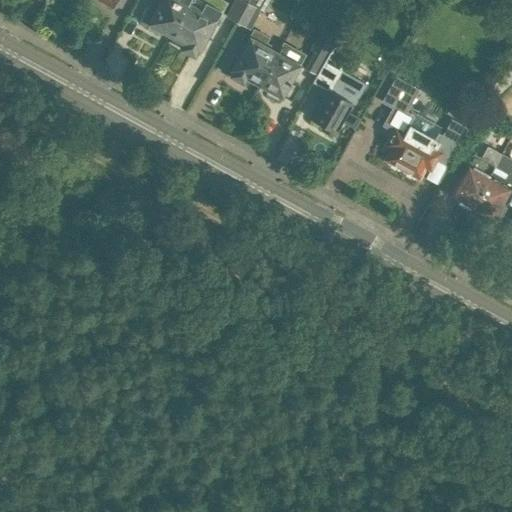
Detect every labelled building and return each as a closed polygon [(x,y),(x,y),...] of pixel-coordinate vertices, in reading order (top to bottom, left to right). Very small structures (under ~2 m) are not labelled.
[(160,0),(157,7),(148,3),(140,16),(149,21),(148,23),(170,35),(189,1),(189,0),(160,0)] [(219,0),(189,0),(189,1),(170,35),(183,42),(180,48),(195,56),(225,3),(219,0)] [(237,22),(249,0),(234,0),(226,16),(237,22)] [(248,28),(258,10),(257,9),(261,0),(249,0),(237,22),(248,28)] [(260,84),(267,71),(280,50),(267,43),(270,37),(255,29),(232,68),(234,69),(230,75),(243,82),(246,76),(260,84)] [(317,75),(336,38),(321,30),(310,50),(314,52),(305,69),(317,75)] [(291,101),(299,87),(290,82),(300,65),(299,65),(304,58),(292,51),(297,43),(287,37),(280,50),(267,71),(260,84),(281,97),(282,96),(291,101)] [(318,79),(330,86),(312,119),(335,132),(341,121),(347,110),(351,102),(355,104),(366,84),(338,69),(345,58),(333,51),(318,79)] [(387,144),(393,148),(387,159),(390,161),(391,164),(397,167),(400,167),(405,170),(407,172),(412,175),(415,175),(419,177),(425,166),(431,169),(435,162),(436,160),(448,166),(469,128),(451,119),(450,122),(443,135),(439,133),(436,139),(410,125),(413,119),(405,114),(418,90),(397,78),(387,97),(397,103),(390,117),(400,123),(396,129),(387,144)] [(347,110),(341,121),(355,129),(361,118),(347,110)] [(469,165),(452,195),(460,199),(459,201),(471,208),(472,206),(473,207),(490,177),(502,154),(488,146),(482,158),(475,154),(469,165)] [(490,177),(473,207),(475,208),(476,210),(481,213),(483,212),(494,218),(511,188),(510,188),(511,184),(511,158),(503,154),(502,154),(490,177)]
